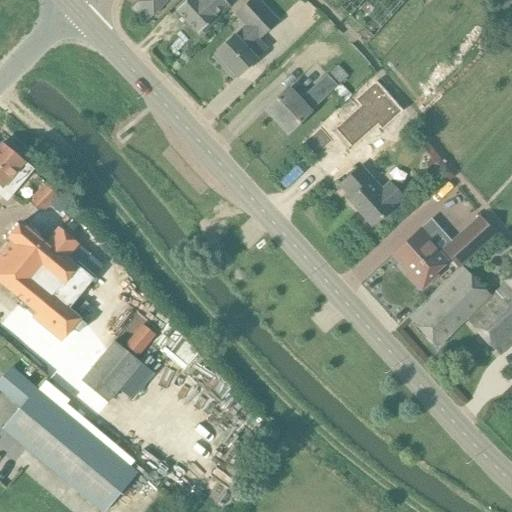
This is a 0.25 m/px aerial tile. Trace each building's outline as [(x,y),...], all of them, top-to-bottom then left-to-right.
[(139,0),(131,9),(146,23),(166,0),(139,0)] [(203,35),(230,8),(222,0),(186,0),(175,11),(186,22),(183,25),(193,35),(195,32),(197,34),(200,31),(203,35)] [(278,20),(259,0),(249,0),(235,14),(246,26),(234,37),(233,36),(215,53),(225,64),(222,67),(233,79),(236,76),(237,77),(255,60),(246,50),(278,20)] [(363,0),(356,9),(349,17),(372,38),(386,23),(405,0),(363,0)] [(347,77),(337,66),(327,76),(325,75),(296,102),(286,91),(267,109),(289,132),(333,91),(340,84),(347,77)] [(402,112),(375,83),(357,99),(363,107),(336,131),(352,148),(378,124),(383,129),(402,112)] [(340,84),(333,91),(344,103),(352,96),(340,84)] [(324,149),(332,142),(320,129),(306,141),(304,143),(316,156),(324,149)] [(32,170),(1,144),(0,144),(0,193),(7,200),(32,170)] [(372,181),(360,167),(338,186),(350,199),(348,201),(371,227),(391,210),(391,209),(403,199),(389,183),(381,190),(372,181)] [(59,192),(46,181),(28,202),(38,210),(45,209),(59,192)] [(494,235),(479,218),(442,251),(457,268),(494,235)] [(47,245),(21,224),(9,239),(12,242),(0,256),(0,283),(37,314),(33,319),(61,342),(71,329),(78,335),(86,325),(68,310),(103,267),(59,230),(47,245)] [(436,235),(426,225),(414,236),(413,236),(394,253),(410,270),(407,273),(421,289),(438,275),(436,273),(449,262),(430,240),(436,235)] [(490,297),(461,266),(408,319),(436,348),(465,319),(499,356),(511,342),(511,273),(504,281),(506,283),(490,297)] [(155,335),(143,325),(126,346),(138,356),(155,335)] [(188,370),(206,351),(184,330),(165,348),(188,370)] [(104,355),(130,376),(141,363),(115,342),(115,341),(104,355)] [(137,472),(24,379),(8,398),(19,408),(3,428),(104,511),(137,472)]
